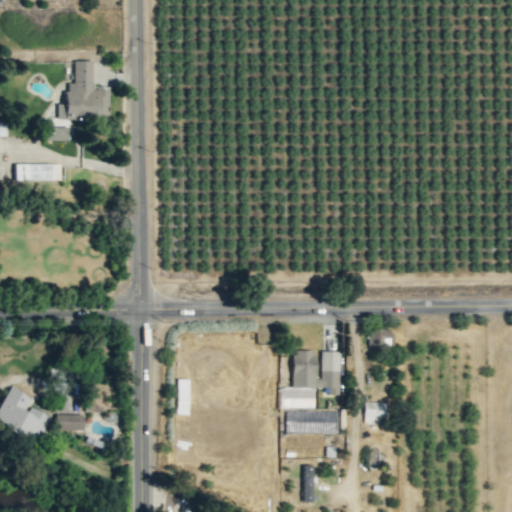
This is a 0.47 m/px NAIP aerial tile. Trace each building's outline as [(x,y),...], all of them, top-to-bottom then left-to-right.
[(107,86),(91,86),(91,60),(73,60),(73,82),(65,82),(64,103),(56,103),(56,120),(107,120),(107,86)] [(46,126),(47,140),(67,140),(66,126),(46,126)] [(13,163),(13,179),(58,180),(58,164),(13,163)] [(388,346),(388,329),(367,328),(366,345),(388,346)] [(337,351),(319,351),(319,377),(313,377),(314,350),(290,350),(290,387),(326,387),(326,394),(337,394),(337,351)] [(187,379),(175,379),(175,413),(186,413),(187,379)] [(48,415),(26,405),(30,396),(7,386),(0,400),(0,425),(36,442),(48,415)] [(313,408),(312,393),(306,393),(306,387),(278,388),(278,409),(313,408)] [(382,423),(383,402),(363,402),(362,423),(382,423)] [(81,429),(81,413),(54,413),(54,429),(81,429)] [(311,501),(311,464),(302,464),(301,501),(311,501)]
